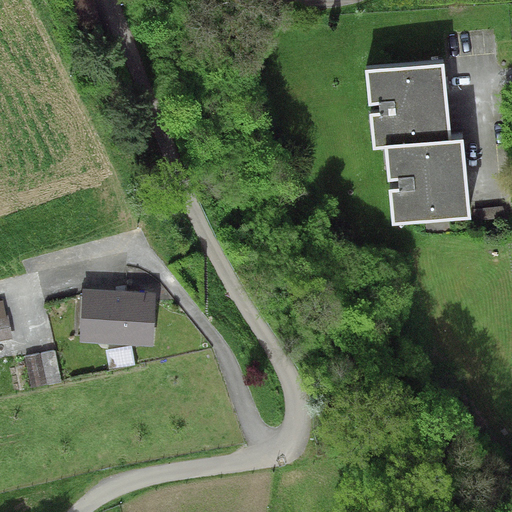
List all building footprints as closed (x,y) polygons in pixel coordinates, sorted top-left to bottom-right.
[(99,21),(92,0),(73,0),(70,1),(79,28),(99,21)] [(448,134),(441,59),(366,66),(373,141),(386,140),(393,216),(470,209),(462,132),(448,134)] [(156,292),(82,288),(79,342),(153,346),(156,292)] [(4,299),(0,300),(0,340),(13,338),(4,299)] [(55,350),(24,356),(31,388),(62,381),(55,350)]
